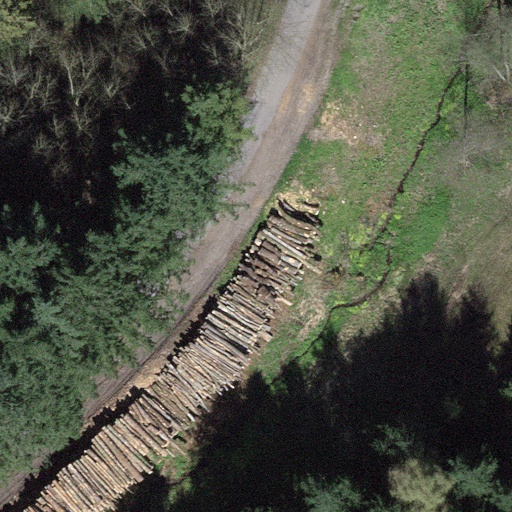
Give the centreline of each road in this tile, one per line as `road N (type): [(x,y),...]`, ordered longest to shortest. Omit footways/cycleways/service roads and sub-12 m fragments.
road 1 (unclassified): [(309,0),(283,68),(171,272),(0,465)]
road 2 (track): [(283,68),(112,160),(0,259)]
